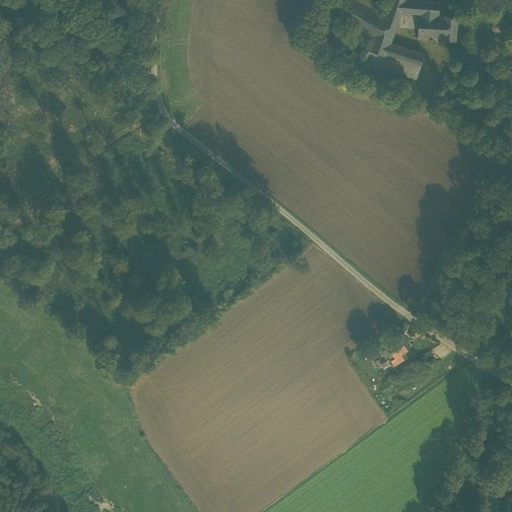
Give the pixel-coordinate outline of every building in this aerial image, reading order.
[(334,0),(328,10),(342,18),(355,26),(373,36),(390,43),(396,27),(401,13),(404,0),(391,0),(386,18),(354,0),(334,0)] [(354,0),(386,18),(391,0),(354,0)] [(439,3),(407,0),(404,0),(401,13),(419,14),(418,29),(417,38),(435,39),(437,15),(438,15),(439,3)] [(401,13),(396,27),(418,29),(419,14),(401,13)] [(435,39),(455,41),(457,17),(438,15),(437,15),(435,39)] [(351,32),(355,26),(342,18),(338,25),(351,32)] [(424,54),(390,43),(373,36),(369,49),(364,62),(416,79),(420,66),(424,54)] [(395,358),(401,354),(408,350),(400,337),(387,345),(395,358)] [(391,360),(394,366),(404,360),(401,354),(395,358),(391,360)]
